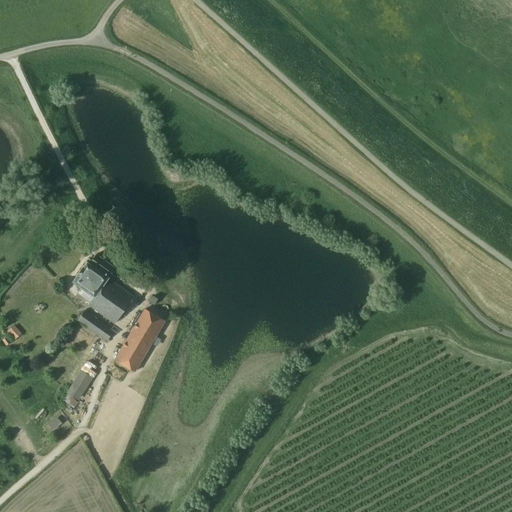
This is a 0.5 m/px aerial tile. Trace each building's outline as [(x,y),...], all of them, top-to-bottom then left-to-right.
[(84,244),(92,252),(99,245),(90,237),(84,244)] [(88,305),(114,324),(133,297),(113,282),(111,285),(106,281),(116,268),(96,254),(89,263),(86,261),(72,281),(81,288),(77,293),(90,302),(88,305)] [(149,302),(154,305),(158,299),(153,296),(149,302)] [(114,360),(135,372),(165,321),(144,308),(114,360)] [(77,320),(106,341),(114,331),(85,310),(77,320)] [(66,392),(79,400),(93,378),(81,370),(66,392)] [(49,424),(54,430),(61,423),(57,417),(49,424)]
